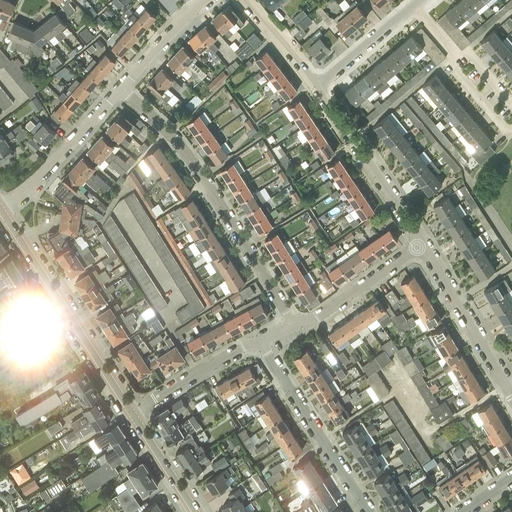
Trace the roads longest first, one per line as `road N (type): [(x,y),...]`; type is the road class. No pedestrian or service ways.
road 1 (residential): [(292,321),(172,135),(121,90)]
road 2 (tertiary): [(131,414),(0,209)]
road 3 (residential): [(369,511),(257,340)]
road 4 (unknown): [(198,372),(166,321),(177,298),(115,209)]
road 5 (residential): [(419,245),(317,86)]
road 6 (residential): [(511,397),(419,245)]
road 7 (residential): [(0,207),(121,90)]
road 8 (residential): [(292,321),(310,322),(419,245)]
road 9 (residential): [(131,414),(257,340)]
road 10 (residential): [(317,86),(413,5)]
road 11 (residential): [(121,90),(207,0)]
